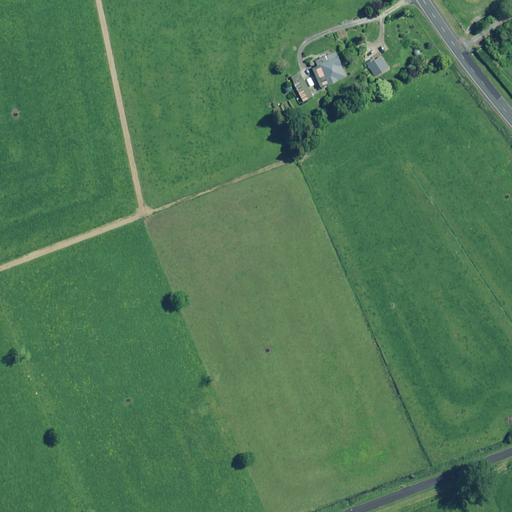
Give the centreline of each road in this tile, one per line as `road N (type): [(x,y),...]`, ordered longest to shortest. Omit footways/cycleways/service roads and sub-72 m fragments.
road 1 (unclassified): [(511,452),(353,511)]
road 2 (primary): [(511,119),(423,0)]
